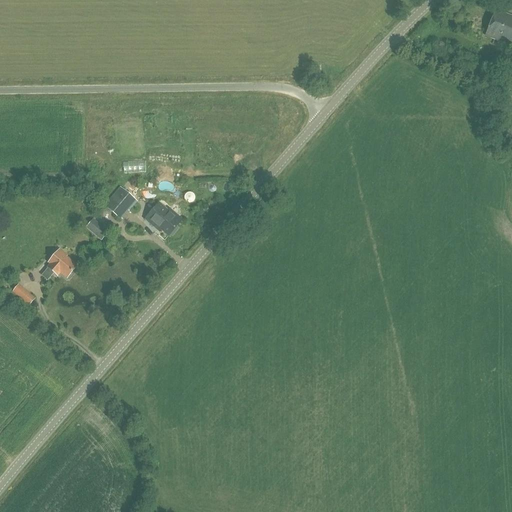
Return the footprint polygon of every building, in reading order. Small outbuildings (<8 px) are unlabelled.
[(486,36),(511,45),(511,16),(496,11),(486,36)] [(122,220),(138,202),(120,187),(105,206),(122,220)] [(170,234),(173,236),(179,228),(177,226),(182,220),(169,209),(168,211),(159,203),(146,219),(158,230),(160,228),(169,236),(170,234)] [(108,233),(93,220),(87,228),(102,241),(108,233)] [(67,257),(60,251),(49,264),(51,265),(48,269),(49,269),(43,277),(48,282),(55,274),(58,277),(61,274),(68,279),(78,267),(66,258),(67,257)] [(35,298),(17,283),(11,290),(29,305),(35,298)]
